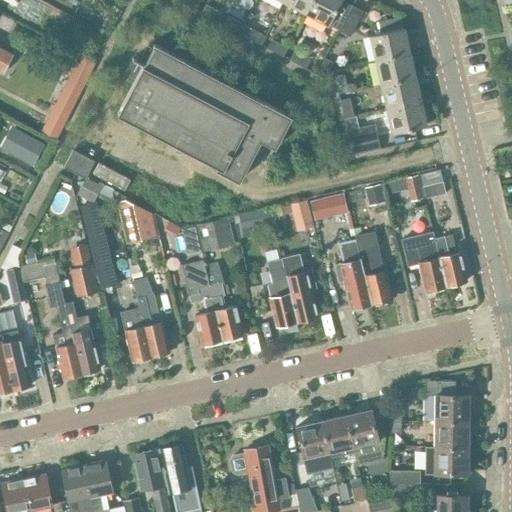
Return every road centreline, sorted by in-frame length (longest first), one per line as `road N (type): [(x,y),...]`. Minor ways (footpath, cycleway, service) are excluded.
road 1 (residential): [(0,435),(508,324)]
road 2 (tertiary): [(508,324),(436,27),(421,0)]
